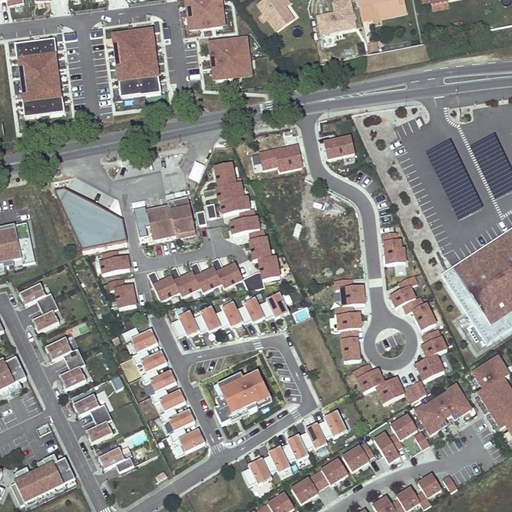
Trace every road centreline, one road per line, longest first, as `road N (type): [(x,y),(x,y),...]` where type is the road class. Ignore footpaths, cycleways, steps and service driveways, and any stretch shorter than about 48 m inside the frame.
road 1 (residential): [(208,124),(186,102),(171,12),(0,31)]
road 2 (residential): [(224,459),(307,405),(282,343),(176,361)]
road 3 (residential): [(305,104),(318,173),(368,213),(383,323)]
road 4 (residential): [(0,302),(103,511)]
road 5 (secondary): [(0,166),(208,124)]
road 6 (secondary): [(511,66),(318,101)]
road 7 (secondary): [(318,101),(511,82)]
road 8 (residential): [(333,511),(396,477),(447,465)]
